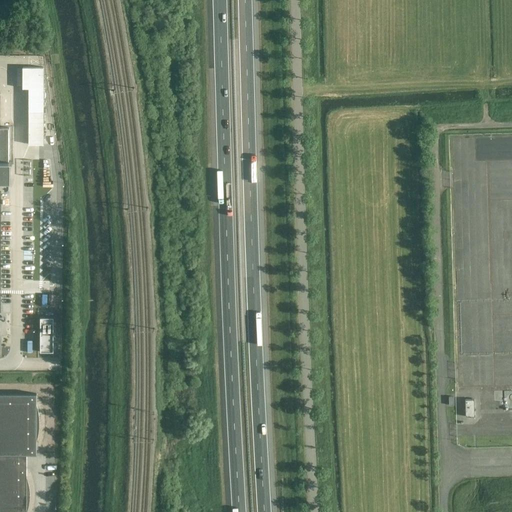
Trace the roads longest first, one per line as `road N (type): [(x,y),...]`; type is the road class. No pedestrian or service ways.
road 1 (motorway): [(220,0),(239,511)]
road 2 (motorway): [(264,511),(245,0)]
road 3 (unclassified): [(314,511),(295,0)]
road 4 (unknown): [(0,364),(16,346),(19,62),(0,62)]
